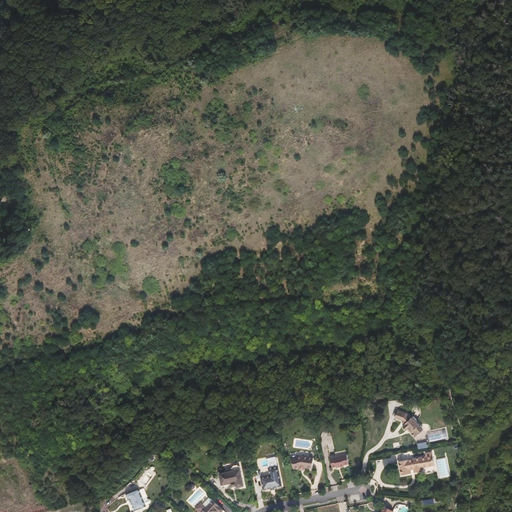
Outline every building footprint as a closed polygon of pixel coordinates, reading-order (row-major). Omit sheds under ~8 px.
[(421,431),(417,426),(418,426),(411,418),(409,420),(405,414),(395,411),(393,419),(399,421),(403,425),(401,427),(404,431),(405,430),(407,429),(409,433),(409,434),(412,437),(414,437),(421,431)] [(435,465),(433,452),(426,453),(426,456),(413,459),(403,461),(400,461),(402,475),(412,473),(411,469),(411,467),(414,467),(415,468),(415,472),(423,471),(422,468),(435,465)] [(316,466),(317,455),(303,454),(298,455),(298,457),(292,458),(294,468),(301,466),(302,466),(308,466),(308,465),(316,466)] [(350,468),(348,459),(332,462),(334,472),(337,471),(340,471),(341,472),(346,471),(345,469),(350,468)] [(245,486),(241,466),(239,465),(235,465),(233,468),(234,471),(221,473),(223,485),(232,483),(232,484),(235,484),(237,483),(238,486),(238,488),(245,486)] [(283,485),(279,466),(269,468),(271,475),(262,476),(264,489),(272,487),(275,487),(283,485)] [(152,498),(152,497),(151,496),(149,496),(148,494),(144,495),(139,486),(127,492),(130,498),(132,497),(132,499),(134,501),(137,508),(148,502),(147,501),(151,499),(152,498)] [(223,511),(225,511),(214,500),(207,508),(202,503),(196,508),(200,511),(223,511)]
